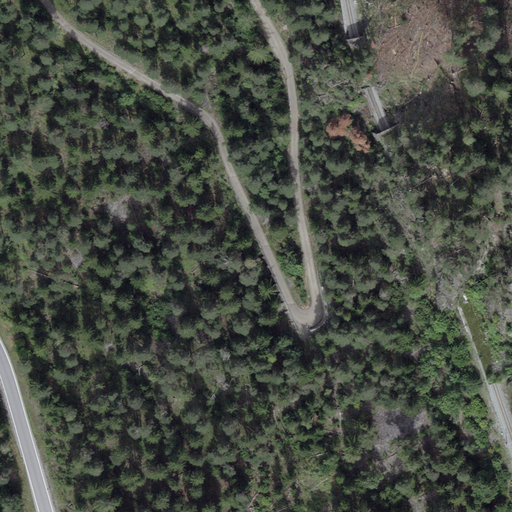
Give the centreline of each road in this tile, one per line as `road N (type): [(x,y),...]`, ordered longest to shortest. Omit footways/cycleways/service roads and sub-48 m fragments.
road 1 (track): [(44,0),(84,43),(209,120),(303,319),(316,314),(317,303),(297,199),(291,90),(285,56),(255,0)]
road 2 (secondary): [(0,355),(46,511)]
